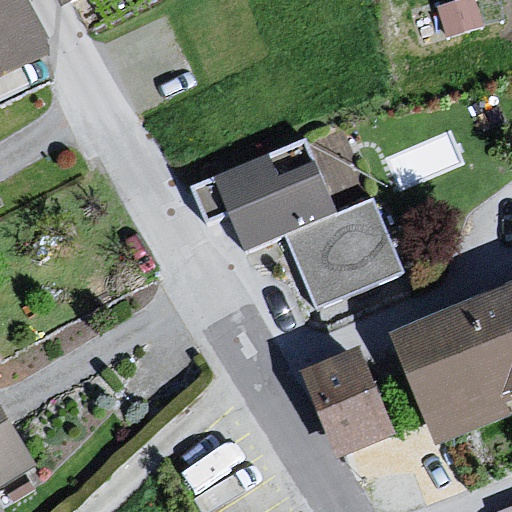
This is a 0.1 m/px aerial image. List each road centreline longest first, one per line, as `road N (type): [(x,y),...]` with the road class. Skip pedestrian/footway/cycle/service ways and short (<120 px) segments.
road 1 (residential): [(340,511),(64,0)]
road 2 (unknown): [(110,86),(0,153)]
